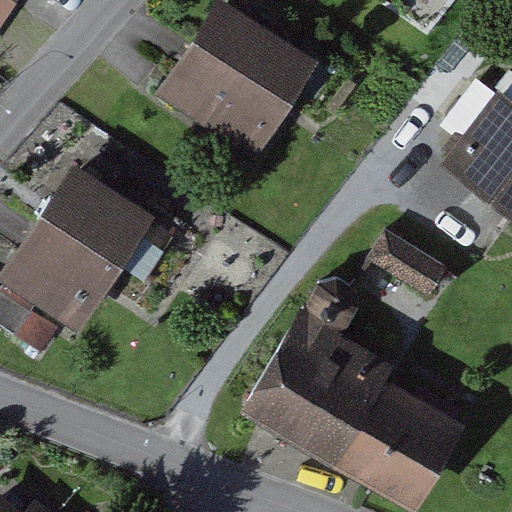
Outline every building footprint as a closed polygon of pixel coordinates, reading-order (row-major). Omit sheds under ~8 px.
[(17,0),(0,0),(0,28),(18,1),(17,0)] [(222,3),(159,99),(254,161),(317,65),(222,3)] [(511,107),(488,91),(436,164),(511,217),(511,107)] [(78,165),(0,282),(0,284),(74,333),(153,214),(78,165)] [(242,415),(422,511),(466,429),(286,333),(242,415)] [(21,511),(1,495),(0,495),(0,511),(21,511)]
